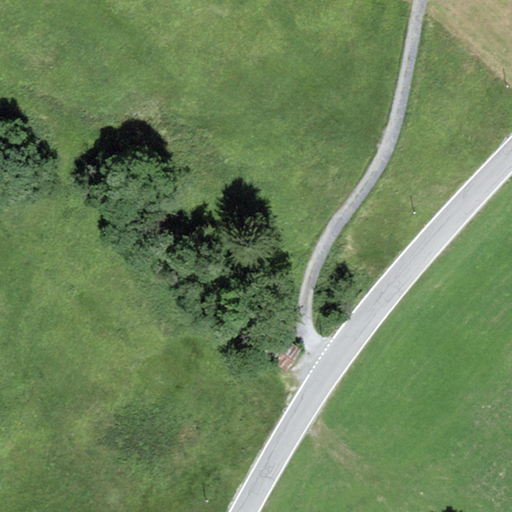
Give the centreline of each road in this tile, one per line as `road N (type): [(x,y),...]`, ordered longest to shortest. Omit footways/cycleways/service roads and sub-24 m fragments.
road 1 (secondary): [(511,155),(354,333),(242,511)]
road 2 (track): [(333,364),(307,326),(307,281),(389,138),(421,0)]
